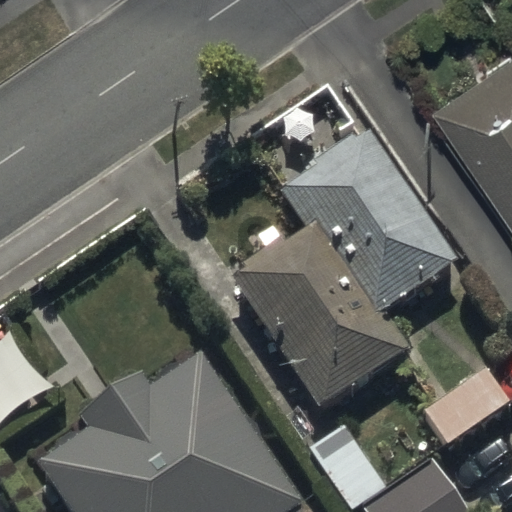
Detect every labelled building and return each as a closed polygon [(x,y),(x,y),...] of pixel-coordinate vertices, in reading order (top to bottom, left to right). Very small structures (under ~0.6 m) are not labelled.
[(511,36),(431,91),(511,210),(511,36)] [(276,191),(304,233),(233,281),(322,413),(407,356),(379,314),(452,265),(363,133),(276,191)] [(38,459),(73,511),(296,511),(191,356),(148,385),(138,370),(72,415),(82,430),(38,459)] [(423,411),(446,446),(508,404),(485,369),(423,411)] [(306,451),(346,510),(382,486),(342,426),(306,451)] [(358,508),(361,511),(460,511),(427,462),(358,508)]
